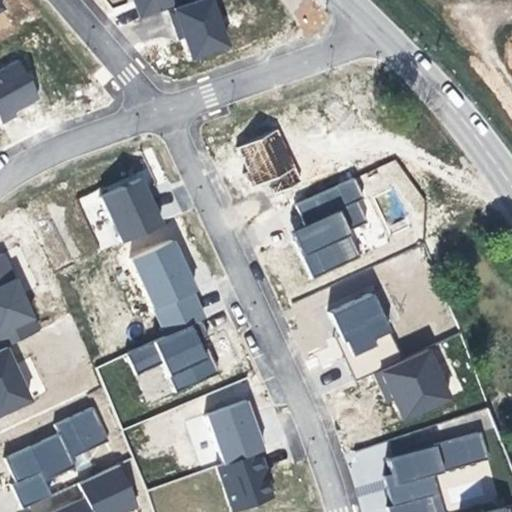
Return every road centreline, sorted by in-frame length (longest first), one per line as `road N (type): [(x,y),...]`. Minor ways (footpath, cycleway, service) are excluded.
road 1 (residential): [(156,111),(228,247),(340,511)]
road 2 (residential): [(384,31),(156,111)]
road 3 (tertiary): [(511,186),(474,129),(384,31)]
road 4 (residential): [(156,111),(0,181)]
road 5 (residential): [(61,0),(156,111)]
